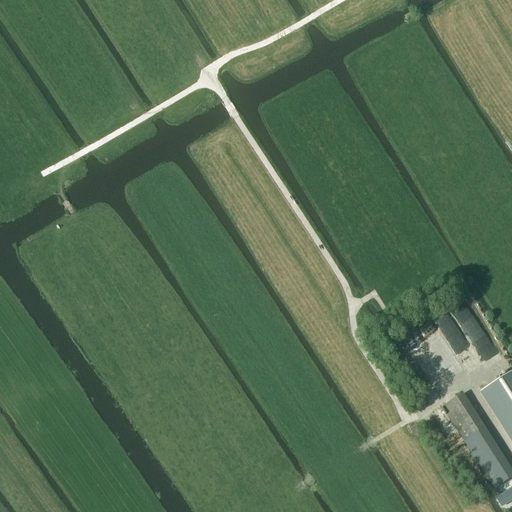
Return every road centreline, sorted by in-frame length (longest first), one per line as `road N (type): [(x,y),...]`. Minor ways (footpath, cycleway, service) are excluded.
road 1 (track): [(407,421),(356,336),(343,283),(216,85),(194,86),(41,175)]
road 2 (track): [(216,85),(208,72),(224,60),(339,0)]
